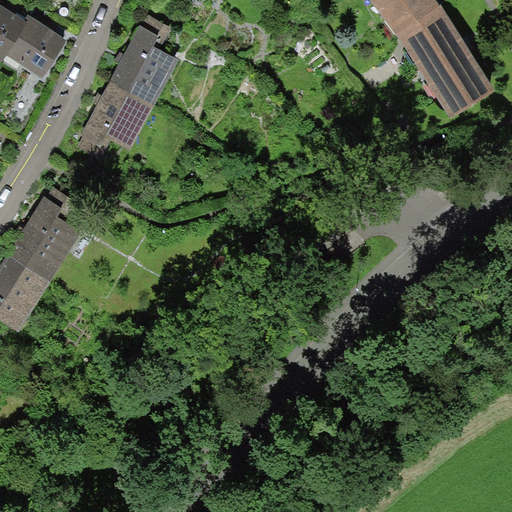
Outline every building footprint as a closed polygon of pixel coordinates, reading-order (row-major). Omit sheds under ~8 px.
[(404,24),(429,8),(429,7),(423,0),(376,0),(388,15),(394,10),(404,24)] [(404,24),(399,27),(452,109),(490,86),(461,41),(436,2),(429,7),(429,8),(404,24)] [(0,51),(3,53),(7,46),(23,20),(2,7),(0,5),(0,51)] [(23,57),(23,58),(43,71),(63,38),(40,23),(27,15),(23,20),(7,46),(23,57)] [(158,34),(148,29),(155,18),(149,15),(143,26),(141,25),(122,61),(112,79),(151,100),(174,56),(152,44),(158,34)] [(151,100),(112,79),(100,102),(83,133),(85,134),(79,145),(85,148),(90,137),(99,142),(105,132),(127,144),(151,100)] [(47,276),(77,228),(56,214),(61,206),(56,203),(63,192),(53,186),(47,197),(45,196),(21,234),(10,253),(47,276)] [(47,276),(10,253),(0,267),(0,314),(16,324),(47,276)]
